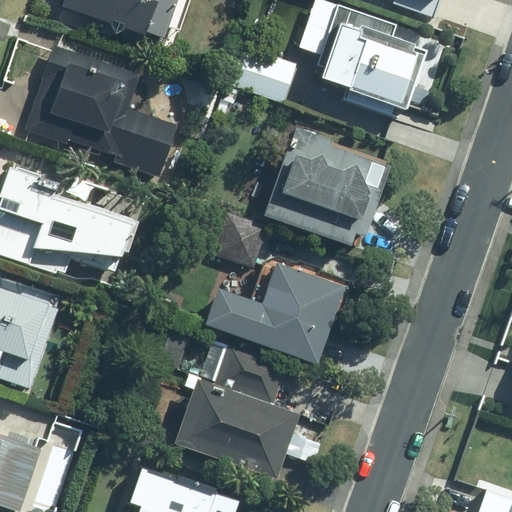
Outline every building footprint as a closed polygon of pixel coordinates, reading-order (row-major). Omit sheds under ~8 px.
[(67,0),(63,11),(174,51),(192,0),(67,0)] [(427,29),(348,0),(332,0),(302,82),(394,117),(427,29)] [(299,62),(236,41),(222,83),(284,104),(299,62)] [(137,76),(48,43),(17,126),(158,179),(179,125),(126,105),(137,76)] [(400,167),(296,128),(263,216),(367,255),(400,167)] [(136,214),(6,166),(0,182),(0,252),(60,275),(68,256),(114,273),(136,214)] [(250,272),(266,229),(224,214),(208,257),(250,272)] [(252,305),(209,289),(196,322),(310,365),(341,285),(270,258),(252,305)] [(52,308),(0,291),(0,365),(30,375),(52,308)] [(199,345),(168,333),(160,356),(191,367),(199,345)] [(291,366),(205,334),(165,438),(273,479),(298,413),(276,405),(291,366)] [(23,511),(49,443),(0,425),(0,511),(23,511)] [(231,511),(236,502),(149,470),(133,511),(231,511)] [(511,511),(511,488),(477,477),(465,511),(511,511)]
